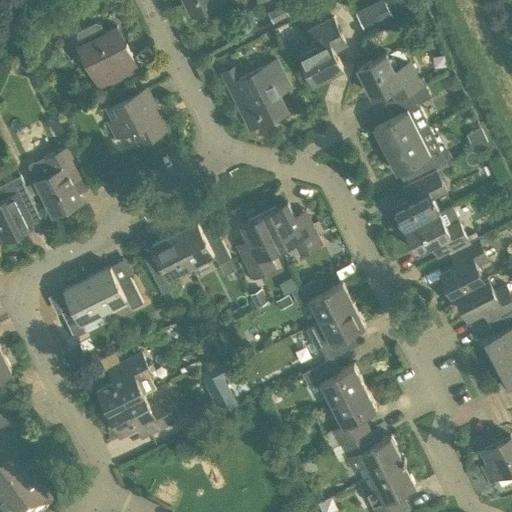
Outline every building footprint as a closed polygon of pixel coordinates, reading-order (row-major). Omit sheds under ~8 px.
[(186,0),(194,13),(220,0),(186,0)] [(386,0),(378,0),(357,11),(366,30),(395,16),(386,0)] [(78,3),(66,9),(70,17),(82,11),(78,3)] [(308,28),(316,44),(300,52),(314,80),(343,65),(334,48),(346,42),(333,16),(308,28)] [(117,25),(105,31),(101,23),(96,21),(79,30),(78,35),(82,43),(78,45),(100,87),(138,67),(126,43),(122,45),(113,28),(117,26),(117,25)] [(409,60),(394,68),(386,52),(358,66),(372,95),(389,86),(395,98),(421,84),(409,60)] [(276,58),(240,77),(235,65),(222,72),(250,126),(286,107),(278,92),(290,86),(276,58)] [(383,104),(390,116),(373,124),(387,151),(429,127),(429,126),(430,125),(419,103),(432,96),(425,83),(421,84),(395,98),(383,104)] [(137,141),(166,127),(159,113),(156,114),(150,101),(152,100),(145,86),(104,107),(110,119),(106,121),(114,138),(131,129),(137,141)] [(446,161),(429,127),(387,151),(396,170),(413,162),(419,175),(435,167),(446,161)] [(43,157),(52,174),(37,182),(52,213),(81,199),(71,178),(83,172),(69,144),(43,157)] [(402,184),(408,196),(393,203),(405,227),(440,210),(432,194),(446,188),(435,167),(419,175),(402,184)] [(0,185),(0,199),(2,202),(0,203),(0,232),(3,238),(30,224),(19,202),(31,196),(20,175),(0,185)] [(287,201),(263,213),(279,245),(293,239),(300,252),(322,242),(309,217),(298,223),(287,201)] [(452,204),(440,210),(405,227),(417,251),(439,241),(445,253),(450,250),(469,241),(458,220),(460,219),(452,204)] [(240,225),(251,246),(240,251),(252,276),(274,266),(267,252),(279,245),(263,213),(240,225)] [(197,219),(173,231),(190,265),(213,254),(217,263),(230,257),(216,230),(205,236),(197,219)] [(149,243),(158,261),(147,266),(161,293),(172,287),(167,277),(190,265),(173,231),(149,243)] [(450,250),(456,263),(442,270),(453,294),(457,292),(457,291),(483,278),(483,277),(477,264),(488,259),(477,237),(469,241),(450,250)] [(86,276),(102,311),(126,299),(131,309),(142,303),(129,276),(118,282),(109,265),(86,276)] [(483,277),(483,278),(457,291),(457,292),(469,315),(483,307),(489,319),(511,307),(511,296),(505,283),(494,289),(487,275),(483,277)] [(63,288),(71,305),(60,310),(73,337),(85,332),(80,322),(102,311),(86,276),(63,288)] [(343,280),(321,291),(315,279),(292,290),(298,303),(309,298),(320,319),(354,302),(343,280)] [(268,300),(261,288),(251,293),(257,305),(268,300)] [(292,301),(289,293),(276,299),(280,307),(292,301)] [(354,302),(320,319),(331,341),(321,346),(327,359),(350,347),(344,335),(366,324),(354,302)] [(511,310),(501,316),(507,326),(481,339),(492,362),(511,351),(511,310)] [(67,349),(72,360),(83,354),(78,343),(67,349)] [(0,346),(0,376),(12,370),(0,346)] [(215,359),(222,371),(239,363),(233,350),(215,359)] [(511,351),(492,362),(504,385),(511,381),(511,351)] [(115,365),(121,376),(98,388),(109,411),(143,394),(137,381),(151,374),(140,353),(115,365)] [(199,359),(180,368),(182,373),(201,364),(199,359)] [(354,363),(333,374),(326,360),(302,372),(309,386),(321,381),(332,402),(365,385),(354,363)] [(377,408),(365,385),(332,402),(343,425),(333,430),(340,445),(342,444),(342,443),(370,429),(363,415),(377,408)] [(143,394),(109,411),(121,435),(144,423),(150,434),(175,421),(164,399),(150,406),(143,394)] [(193,408),(200,423),(220,413),(213,398),(193,408)] [(10,421),(4,409),(0,411),(0,424),(1,426),(9,422),(10,421)] [(377,442),(370,429),(342,443),(342,444),(355,470),(366,464),(372,476),(403,460),(390,435),(377,442)] [(481,449),(488,462),(480,465),(488,481),(511,469),(511,438),(510,435),(481,449)] [(372,476),(378,489),(367,495),(375,511),(396,511),(408,506),(402,493),(416,485),(403,460),(372,476)] [(0,511),(42,511),(54,503),(35,477),(28,483),(19,470),(0,483),(0,511)]
